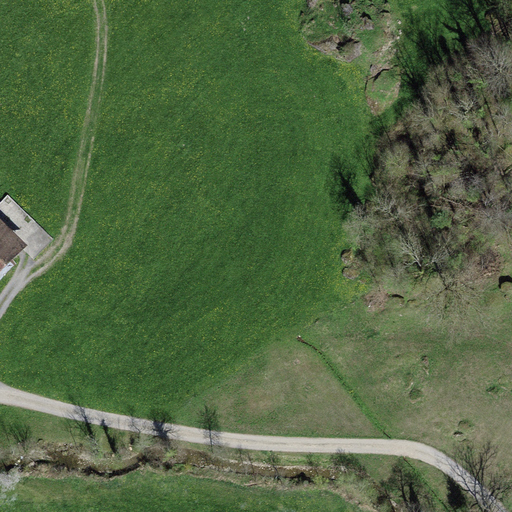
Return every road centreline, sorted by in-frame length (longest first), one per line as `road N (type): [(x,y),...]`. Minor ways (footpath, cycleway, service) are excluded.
road 1 (track): [(0,396),(225,440),(418,451),(444,463),(497,511)]
road 2 (track): [(0,304),(67,232),(99,70),(98,0)]
